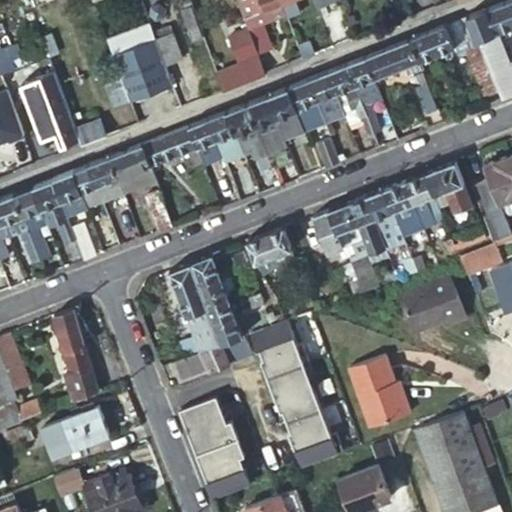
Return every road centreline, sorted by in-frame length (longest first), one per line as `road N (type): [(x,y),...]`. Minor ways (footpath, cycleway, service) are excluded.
road 1 (residential): [(479,0),(0,187)]
road 2 (residential): [(101,271),(511,115)]
road 3 (residential): [(101,271),(195,511)]
